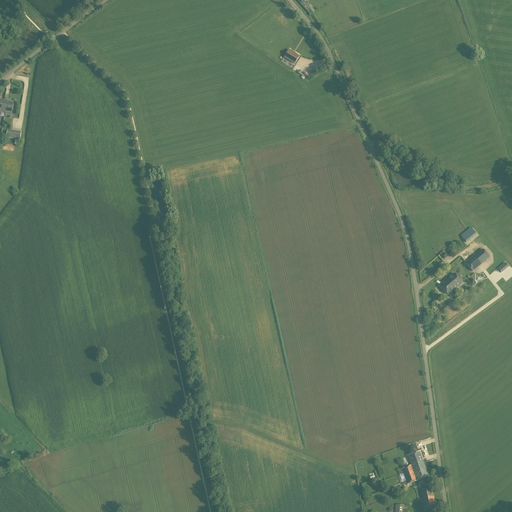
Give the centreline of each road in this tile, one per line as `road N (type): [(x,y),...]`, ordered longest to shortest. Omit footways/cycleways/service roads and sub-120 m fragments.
road 1 (unclassified): [(447,511),(408,237),(333,62),(288,0)]
road 2 (unclassified): [(0,82),(105,0)]
